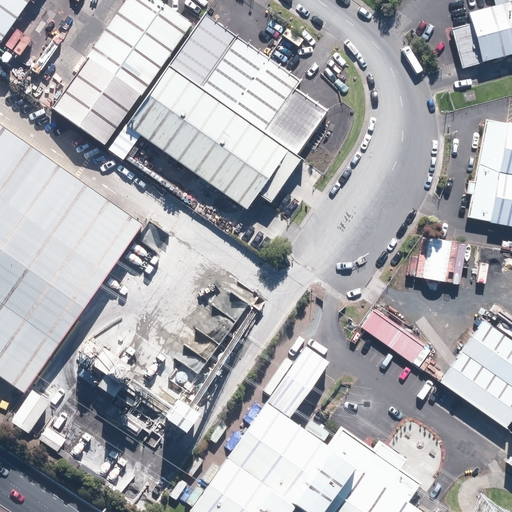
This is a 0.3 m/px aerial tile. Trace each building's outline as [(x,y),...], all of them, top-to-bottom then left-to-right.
[(0,0),(0,41),(29,0),(0,0)] [(159,0),(125,0),(53,108),(108,145),(192,22),(159,0)] [(511,0),(494,0),(496,5),(469,12),(472,23),(452,28),(463,67),(511,53),(511,0)] [(205,14),(169,64),(297,154),(327,111),(295,89),(300,81),(205,14)] [(297,154),(169,64),(108,149),(123,159),(140,135),(247,210),(258,194),(270,202),(302,158),(297,154)] [(511,123),(485,118),(466,218),(511,227),(511,123)] [(113,207),(0,128),(0,373),(24,390),(139,225),(113,207)] [(412,364),(426,344),(435,351),(448,332),(433,322),(430,325),(417,317),(412,324),(407,321),(402,328),(374,309),(360,328),(412,364)] [(511,340),(484,321),(440,382),(506,428),(511,420),(511,340)] [(130,368),(103,350),(95,362),(108,371),(99,384),(116,395),(125,383),(122,381),(130,368)] [(312,357),(304,351),(191,511),(412,511),(403,505),(417,485),(340,432),(328,448),(292,423),(330,369),(312,357)] [(56,400),(37,387),(15,421),(34,433),(56,400)] [(201,410),(182,397),(169,415),(188,428),(201,410)] [(68,437),(50,424),(42,437),(59,449),(68,437)]
